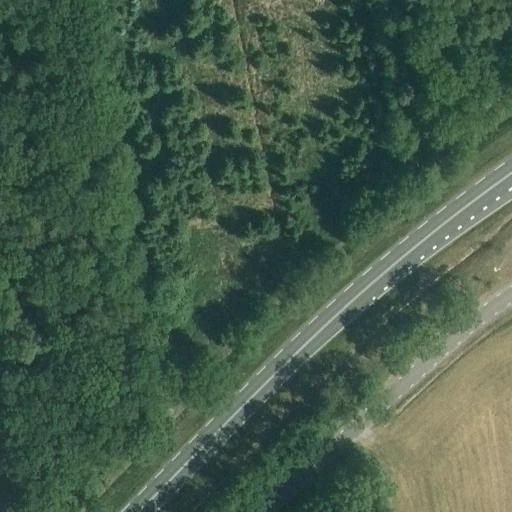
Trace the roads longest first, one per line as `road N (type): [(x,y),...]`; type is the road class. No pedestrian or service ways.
road 1 (primary): [(139,511),(322,327),(511,173)]
road 2 (unclassified): [(265,511),(511,294)]
